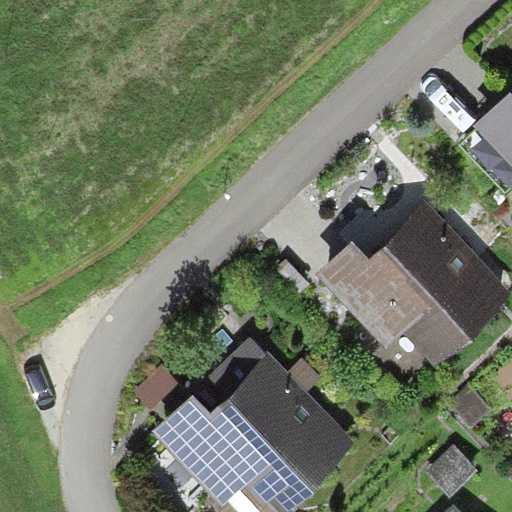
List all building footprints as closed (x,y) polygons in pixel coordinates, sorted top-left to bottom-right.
[(511,73),(473,110),(511,150),(511,73)] [(511,282),(424,190),(372,240),(354,221),(315,258),(386,332),(399,319),(434,356),(511,282)] [(195,377),(154,416),(222,488),(214,496),(229,511),(293,511),(299,506),(290,496),(354,434),(265,340),(210,392),(195,377)] [(511,353),(493,371),(511,391),(511,353)] [(491,401),(471,381),(451,402),(471,422),(491,401)] [(455,438),(427,465),(450,490),(478,462),(455,438)] [(469,511),(455,497),(439,511),(469,511)]
